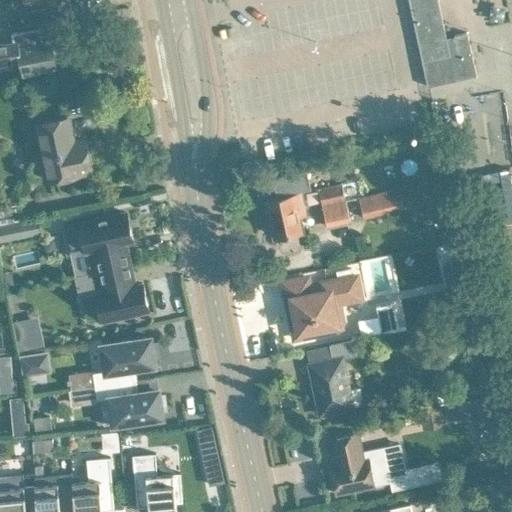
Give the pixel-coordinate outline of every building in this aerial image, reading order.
[(12,0),(17,27),(46,22),(43,8),(28,10),(26,0),(12,0)] [(409,0),(428,86),(477,75),(467,32),(446,36),(438,0),(409,0)] [(23,73),(55,67),(51,41),(42,43),(41,43),(40,36),(41,36),(40,28),(13,33),(15,41),(0,43),(0,64),(21,61),(23,73)] [(0,80),(17,79),(16,67),(0,68),(0,80)] [(20,89),(44,85),(42,72),(18,75),(20,89)] [(92,171),(85,139),(74,142),(69,118),(37,125),(49,180),(92,171)] [(251,161),(242,163),(241,164),(243,174),(254,172),(251,161)] [(296,232),(299,231),(294,210),(304,207),(301,193),(295,195),(295,191),(309,187),(306,172),(275,179),(278,195),(279,195),(280,198),(270,200),(278,236),(281,235),(283,244),(298,241),(296,232)] [(319,189),(327,226),(350,220),(342,184),(319,189)] [(399,189),(359,199),(363,218),(404,209),(399,189)] [(130,263),(128,250),(124,251),(122,242),(133,239),(127,212),(80,223),(81,225),(66,229),(71,250),(86,247),(86,250),(87,250),(92,271),(130,263)] [(40,234),(37,221),(0,228),(0,239),(1,242),(40,234)] [(437,285),(448,283),(442,259),(431,262),(437,285)] [(92,271),(77,275),(81,297),(96,293),(102,320),(149,310),(143,283),(135,284),(132,285),(130,276),(133,275),(130,263),(92,271)] [(334,303),(339,302),(361,297),(357,275),(310,284),(308,276),(283,281),(289,310),(294,308),(299,331),(300,331),(301,336),(324,332),(323,326),(338,324),(334,303)] [(159,357),(157,342),(152,343),(151,336),(101,344),(105,370),(93,372),(95,385),(131,380),(129,368),(155,364),(154,358),(159,357)] [(358,389),(350,390),(343,357),(356,354),(353,339),(330,344),(333,358),(309,363),(320,414),(361,405),(358,389)] [(47,353),(23,357),(25,373),(49,369),(47,353)] [(274,379),(286,380),(287,365),(275,364),(274,379)] [(8,404),(18,403),(17,380),(7,381),(8,404)] [(160,394),(159,388),(132,392),(131,380),(95,385),(97,399),(109,397),(113,423),(163,416),(162,410),(167,409),(165,394),(160,394)] [(464,398),(462,387),(436,392),(438,403),(464,398)] [(358,431),(331,437),(337,464),(331,465),(337,493),(374,485),(390,481),(382,446),(362,451),(358,431)] [(137,507),(149,506),(149,511),(177,511),(176,501),(183,501),(181,472),(158,474),(156,453),(132,455),(137,507)] [(89,480),(73,481),(75,511),(102,511),(103,510),(115,509),(110,456),(87,458),(89,480)] [(37,511),(35,484),(24,485),(23,475),(0,476),(0,511),(37,511)] [(75,511),(73,481),(35,484),(37,511),(75,511)] [(412,511),(411,503),(391,507),(390,507),(390,508),(370,511),(412,511)]
